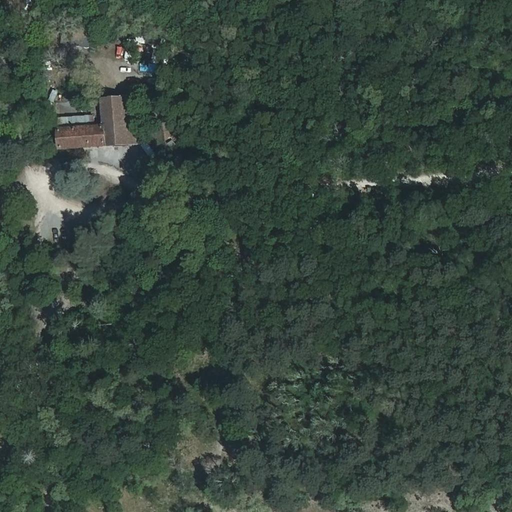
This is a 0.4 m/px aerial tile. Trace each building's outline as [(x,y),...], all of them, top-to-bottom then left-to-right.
[(90,27),(72,31),(76,47),(93,43),(90,27)] [(164,38),(139,34),(138,41),(163,45),(164,38)] [(129,38),(125,60),(132,61),(136,39),(129,38)] [(135,97),(139,144),(144,143),(140,96),(135,97)] [(57,118),(60,150),(139,144),(135,97),(92,100),(93,116),(57,118)] [(151,158),(157,153),(147,141),(142,145),(151,158)]
